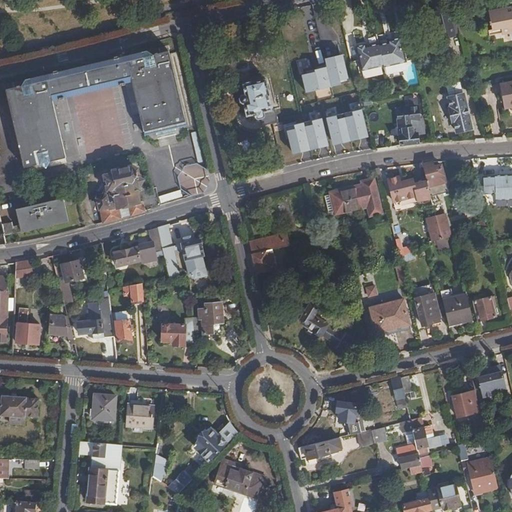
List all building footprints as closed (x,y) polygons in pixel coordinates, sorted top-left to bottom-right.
[(415,17),(413,6),(406,8),(408,19),(415,17)] [(462,34),(456,7),(449,8),(456,35),(462,34)] [(491,25),(492,30),(502,28),(503,33),(511,31),(511,7),(489,12),(490,20),(489,21),(490,25),(491,25)] [(456,35),(449,8),(431,11),(437,40),(456,35)] [(502,28),(492,30),(488,31),(489,41),(504,38),(503,33),(502,28)] [(382,51),(386,70),(408,66),(403,42),(394,43),(395,46),(389,47),(382,49),(382,51)] [(154,51),(150,49),(123,56),(122,54),(117,55),(118,57),(96,62),(62,71),(61,69),(57,70),(57,72),(29,79),(28,82),(26,85),(10,90),(30,167),(46,163),(48,165),(52,167),(54,164),(56,160),(71,157),(56,100),(58,100),(63,99),(64,100),(68,99),(68,97),(102,89),(124,84),(124,85),(129,84),(128,82),(135,81),(136,86),(141,102),(143,111),(149,133),(152,132),(159,131),(161,134),(170,132),(180,129),(179,126),(186,124),(189,124),(173,53),(172,49),(157,53),(154,51)] [(180,51),(173,53),(189,124),(196,122),(180,51)] [(386,72),(386,70),(382,51),(369,54),(368,51),(364,52),(369,76),(386,72)] [(365,77),(369,76),(364,52),(360,53),(365,77)] [(347,82),(342,54),(324,57),(328,85),(347,82)] [(251,76),(249,69),(239,71),(245,93),(241,94),(238,97),(240,103),(241,103),(245,118),(253,116),(255,118),(258,118),(260,116),(260,113),(278,108),(276,95),(274,96),(268,72),(251,76)] [(511,81),(500,84),(504,107),(511,105),(511,81)] [(308,82),(298,82),(299,98),(308,97),(308,82)] [(462,82),(447,85),(450,96),(464,93),(462,82)] [(464,93),(450,96),(452,107),(450,107),(453,123),(456,122),(458,132),(473,129),(465,93),(464,93)] [(418,106),(417,97),(408,98),(408,108),(418,106)] [(402,145),(420,143),(419,134),(426,133),(425,120),(421,120),(418,106),(408,108),(397,110),(400,130),(403,130),(404,135),(401,136),(402,145)] [(360,107),(281,124),(288,157),(368,140),(360,107)] [(198,160),(203,159),(197,132),(191,133),(198,160)] [(431,163),(420,164),(426,182),(431,198),(449,192),(445,176),(443,176),(439,167),(433,169),(431,163)] [(133,215),(143,212),(140,200),(138,191),(134,192),(132,183),(135,182),(136,183),(139,184),(141,183),(142,179),(140,176),(138,169),(134,167),(114,171),(114,174),(105,176),(107,182),(103,188),(97,197),(105,223),(122,218),(119,206),(124,205),(130,204),(133,215)] [(511,175),(498,176),(498,177),(487,178),(488,192),(498,192),(498,198),(511,197),(511,175)] [(431,198),(426,182),(413,185),(412,179),(399,182),(398,178),(386,181),(393,203),(415,196),(417,202),(431,198)] [(331,197),(336,215),(337,217),(367,209),(369,217),(380,214),(372,181),(360,184),(361,188),(331,195),(331,197)] [(183,196),(181,190),(160,197),(162,203),(183,196)] [(328,218),(336,215),(331,197),(323,199),(328,218)] [(16,223),(3,226),(5,234),(16,232),(16,235),(70,224),(64,200),(18,211),(21,226),(17,227),(16,223)] [(445,214),(436,216),(443,238),(447,237),(452,236),(445,214)] [(443,238),(436,216),(427,219),(434,240),(437,240),(443,238)] [(169,224),(160,227),(164,247),(171,245),(175,245),(169,224)] [(160,227),(151,230),(154,240),(140,244),(141,247),(138,248),(138,246),(115,254),(119,267),(142,261),(142,259),(144,258),(145,261),(159,258),(159,256),(166,254),(164,247),(160,227)] [(198,239),(197,233),(185,236),(185,239),(182,240),(187,259),(188,259),(192,273),(196,277),(207,275),(202,255),(205,255),(201,238),(198,239)] [(255,255),(275,250),(276,250),(293,246),(289,233),(253,242),(255,255)] [(443,238),(437,240),(439,248),(448,246),(447,237),(443,238)] [(164,247),(166,254),(171,278),(178,277),(171,245),(164,247)] [(402,248),(404,255),(412,251),(411,246),(402,248)] [(279,268),(275,250),(255,255),(259,273),(273,270),(278,268),(279,268)] [(415,257),(412,251),(404,255),(401,257),(400,257),(402,263),(415,257)] [(68,282),(80,279),(86,277),(82,266),(81,260),(63,264),(64,269),(68,282)] [(30,261),(16,263),(16,279),(33,275),(30,261)] [(86,277),(80,279),(80,282),(89,279),(85,265),(82,266),(86,277)] [(68,282),(64,269),(58,271),(61,283),(68,282)] [(0,309),(15,310),(16,299),(9,299),(9,292),(8,292),(8,277),(0,277),(0,309)] [(144,284),(124,288),(125,295),(132,295),(133,301),(145,299),(144,284)] [(366,287),(368,297),(378,294),(376,285),(366,287)] [(421,324),(440,320),(434,293),(415,298),(421,324)] [(444,300),(450,325),(475,318),(469,294),(444,300)] [(497,315),(492,295),(474,299),(480,319),(497,315)] [(103,309),(103,319),(113,317),(111,298),(100,299),(101,310),(103,309)] [(316,314),(321,305),(314,300),(303,317),(310,321),(308,325),(323,335),(324,333),(330,337),(329,338),(340,345),(349,330),(338,324),(336,328),(330,324),(330,322),(316,314)] [(409,324),(403,300),(371,308),(376,331),(409,324)] [(204,332),(214,331),(213,322),(212,309),(223,308),(222,301),(205,302),(205,307),(199,308),(200,318),(203,318),(204,332)] [(224,321),(223,308),(212,309),(213,322),(223,321),(224,321)] [(15,310),(0,309),(0,342),(8,343),(9,312),(15,311),(15,310)] [(90,310),(91,317),(87,317),(88,320),(103,319),(103,309),(101,310),(90,310)] [(129,310),(118,311),(119,319),(118,319),(120,339),(133,338),(131,318),(130,318),(129,310)] [(74,312),(69,312),(73,328),(78,326),(74,312)] [(94,338),(115,336),(113,317),(103,319),(88,320),(79,321),(81,334),(93,333),(94,338)] [(70,349),(78,350),(74,331),(69,331),(69,325),(66,325),(66,320),(50,318),(50,337),(70,339),(70,349)] [(196,344),(193,318),(185,319),(185,325),(187,345),(196,344)] [(213,322),(214,331),(223,330),(223,321),(213,322)] [(18,342),(40,344),(41,325),(19,323),(18,342)] [(187,345),(185,325),(162,326),(163,343),(173,342),(174,347),(187,347),(187,345)] [(485,396),(498,393),(508,390),(502,365),(479,370),(485,396)] [(409,374),(400,376),(404,393),(413,391),(409,374)] [(392,378),(397,398),(405,396),(404,393),(400,376),(392,378)] [(392,378),(385,380),(390,399),(397,398),(392,378)] [(488,437),(477,390),(452,396),(457,416),(470,414),(476,439),(488,437)] [(117,397),(95,395),(92,419),(96,419),(96,423),(109,424),(110,421),(115,421),(117,397)] [(1,416),(12,417),(27,418),(27,417),(38,417),(39,400),(27,399),(27,397),(3,396),(1,416)] [(405,396),(397,398),(398,404),(380,409),(384,426),(395,423),(410,419),(405,396)] [(357,404),(338,401),(336,412),(339,412),(338,420),(353,423),(357,404)] [(154,405),(128,403),(127,426),(152,428),(154,405)] [(27,418),(12,417),(11,424),(27,426),(27,418)] [(411,420),(413,430),(416,443),(419,454),(442,448),(439,438),(436,439),(429,440),(426,428),(425,426),(424,426),(422,418),(411,420)] [(410,419),(395,423),(396,427),(401,425),(403,433),(405,432),(413,430),(411,420),(410,419)] [(233,426),(231,421),(216,436),(210,430),(197,444),(212,458),(238,431),(233,426)] [(372,429),(375,443),(387,439),(384,426),(372,429)] [(433,427),(426,428),(429,440),(436,439),(433,427)] [(372,429),(357,433),(360,445),(363,445),(364,446),(375,443),(372,429)] [(405,432),(408,445),(416,443),(413,430),(405,432)] [(439,435),(439,438),(442,448),(449,446),(446,433),(439,435)] [(342,448),(339,437),(299,448),(302,458),(308,457),(308,458),(330,452),(330,451),(342,448)] [(119,457),(120,445),(81,442),(80,455),(93,456),(89,502),(117,504),(121,457),(119,457)] [(467,442),(458,444),(458,447),(464,472),(471,470),(469,462),(470,462),(469,458),(471,457),(467,442)] [(397,448),(402,468),(411,466),(421,464),(420,457),(419,454),(416,443),(408,445),(397,448)] [(166,475),(169,460),(156,453),(153,471),(153,476),(162,482),(164,473),(166,475)] [(430,465),(435,464),(432,454),(420,457),(421,464),(422,467),(430,465)] [(492,456),(470,462),(469,462),(471,470),(477,492),(499,486),(492,456)] [(213,481),(245,491),(247,484),(258,488),(261,489),(265,475),(239,466),(240,463),(220,457),(213,481)] [(421,464),(411,466),(413,473),(423,471),(422,467),(421,464)] [(432,473),(430,465),(422,467),(423,471),(424,475),(430,473),(432,473)] [(184,471),(169,487),(178,493),(195,477),(190,473),(188,475),(184,471)] [(439,487),(428,490),(429,497),(432,507),(443,505),(444,507),(461,503),(455,482),(438,486),(439,487)] [(247,484),(245,491),(256,495),(258,488),(247,484)] [(338,507),(317,511),(350,511),(348,505),(352,504),(348,488),(335,491),(338,507)] [(432,507),(429,497),(405,503),(406,511),(420,511),(432,509),(432,507)] [(37,511),(38,502),(18,501),(17,511),(37,511)]
